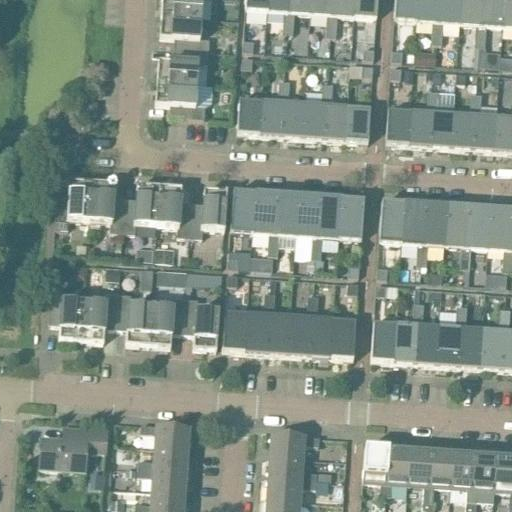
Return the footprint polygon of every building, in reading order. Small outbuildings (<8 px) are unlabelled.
[(161,0),(160,22),(200,24),(201,3),(211,4),(211,0),(175,0),(176,0),(170,0),(161,0)] [(245,0),(244,16),(266,18),(267,0),(245,0)] [(288,19),(289,0),(267,0),(266,18),(283,19),(288,19)] [(309,21),(310,0),(289,0),(288,19),(283,19),(282,29),(292,30),(293,19),(309,21)] [(331,22),(332,0),(310,0),(309,21),(326,22),(331,22)] [(325,32),(335,33),(336,22),(352,23),(353,0),(332,0),(331,22),(326,22),(325,32)] [(353,0),(352,23),(375,25),(376,0),(353,0)] [(415,28),(416,0),(394,0),(393,26),(415,28)] [(436,29),(438,0),(416,0),(415,28),(431,29),(436,29)] [(458,31),(459,0),(438,0),(436,29),(431,29),(431,40),(441,40),(442,30),(458,31)] [(480,32),(481,0),(459,0),(458,31),(474,32),(480,32)] [(501,34),(503,0),(481,0),(480,32),(474,32),(474,43),(484,44),(485,33),(501,34)] [(511,0),(503,0),(501,34),(511,34),(511,0)] [(172,56),(207,59),(208,46),(199,45),(200,24),(160,22),(159,44),(173,45),(172,56)] [(292,41),(292,30),(282,29),(281,40),(292,41)] [(335,44),(335,33),(325,32),(324,43),(335,44)] [(440,51),(441,40),(431,40),(430,51),(440,51)] [(483,54),(484,44),(474,43),(473,54),(483,54)] [(242,47),(241,58),(252,59),(252,48),(242,47)] [(372,67),(373,56),(362,55),(361,66),(372,67)] [(156,89),(195,91),(197,71),(206,71),(207,59),(172,56),(171,67),(157,66),(156,89)] [(401,58),(391,57),(390,68),(400,69),(401,58)] [(414,57),(413,70),(434,71),(434,59),(414,57)] [(241,64),(240,76),(251,76),(251,64),(241,64)] [(371,73),(361,72),(360,83),(371,84),(371,73)] [(399,86),(400,75),(389,74),(389,85),(399,86)] [(277,98),(288,98),(288,88),(278,87),(277,98)] [(194,112),(195,91),(156,89),(154,111),(168,112),(168,124),(203,126),(204,113),(194,112)] [(320,101),(331,101),(332,91),(321,90),(320,101)] [(426,108),(436,108),(437,98),(427,97),(426,108)] [(259,107),(257,142),(279,144),(282,109),(287,109),(288,98),(277,98),(277,109),(259,107)] [(470,100),(469,111),(479,111),(480,101),(470,100)] [(331,101),(320,101),(320,111),(303,110),(301,145),(322,147),(325,112),(330,112),(331,101)] [(236,141),(257,142),(259,107),(238,106),(236,141)] [(83,119),(95,120),(95,108),(83,108),(83,119)] [(425,119),(408,117),(406,153),(428,154),(431,119),(436,119),(436,108),(426,108),(425,119)] [(301,145),(303,110),(287,109),(282,109),(279,144),(301,145)] [(431,119),(428,154),(449,156),(452,120),(453,111),(436,110),(436,119),(431,119)] [(449,156),(471,157),(474,122),(479,122),(479,111),(469,111),(468,122),(452,120),(449,156)] [(346,113),(330,112),(325,112),(322,147),(344,148),(346,113)] [(369,115),(346,113),(344,148),(366,150),(369,115)] [(406,153),(408,117),(387,116),(384,151),(406,153)] [(495,123),(492,158),(511,159),(511,117),(511,124),(495,123)] [(471,157),(492,158),(495,123),(479,122),(474,122),(471,157)] [(67,227),(88,228),(91,188),(69,187),(68,201),(56,200),(53,235),(67,236),(67,227)] [(121,240),(123,205),(112,204),(113,190),(91,188),(88,228),(109,230),(108,239),(121,240)] [(155,233),(158,193),(136,191),(135,206),(123,205),(121,240),(134,241),(134,231),(155,233)] [(158,193),(155,233),(176,234),(175,244),(188,245),(190,210),(179,209),(180,194),(158,193)] [(202,210),(190,210),(188,245),(201,246),(201,236),(223,237),(226,198),(203,196),(202,210)] [(229,238),(251,239),(254,199),(232,198),(229,238)] [(273,241),(275,201),(254,199),(251,239),(268,241),(273,241)] [(294,242),(297,202),(275,201),(273,241),(268,241),(267,251),(277,252),(278,241),(294,242)] [(316,244),(319,204),(297,202),(294,242),(311,244),(316,244)] [(311,244),(310,254),(320,255),(320,257),(336,258),(337,245),(340,205),(319,204),(316,244),(311,244)] [(340,205),(337,245),(360,247),(362,207),(340,205)] [(378,248),(399,250),(402,210),(380,208),(378,248)] [(421,251),(424,211),(402,210),(399,250),(416,251),(421,251)] [(443,253),(445,213),(424,211),(421,251),(416,251),(415,262),(426,262),(427,252),(443,253)] [(465,254),(467,214),(445,213),(443,253),(459,254),(465,254)] [(486,256),(488,216),(467,214),(465,254),(459,254),(459,265),(469,265),(470,254),(486,256)] [(508,257),(510,217),(488,216),(486,256),(503,257),(508,257)] [(511,217),(510,217),(508,257),(503,257),(502,268),(511,268),(511,217)] [(276,263),(277,252),(267,251),(266,262),(276,263)] [(320,257),(320,255),(310,254),(309,265),(320,266),(320,257)] [(425,273),(426,262),(415,262),(415,272),(425,273)] [(227,265),(226,275),(237,276),(237,265),(227,265)] [(468,276),(469,265),(459,265),(458,275),(468,276)] [(511,279),(511,268),(502,268),(501,278),(511,279)] [(357,284),(358,273),(348,272),(347,283),(357,284)] [(386,275),(376,274),(375,285),(385,286),(386,275)] [(226,281),(225,293),(236,293),(236,281),(226,281)] [(357,290),(347,289),(346,300),(356,301),(357,290)] [(384,303),(385,292),(375,291),(374,302),(384,303)] [(80,348),(82,308),(62,307),(62,297),(49,296),(47,331),(59,332),(58,346),(80,348)] [(263,310),(273,311),(274,300),(264,299),(263,310)] [(103,335),(114,336),(117,301),(104,300),(104,309),(82,308),(80,348),(102,349),(103,335)] [(125,351),(147,352),(149,313),(129,311),(129,302),(117,301),(114,336),(126,337),(125,351)] [(307,302),(306,313),(316,314),(317,303),(307,302)] [(170,340),(181,340),(184,305),(171,304),(171,314),(149,313),(147,352),(169,354),(170,340)] [(184,305),(181,340),(193,341),(192,356),(215,357),(217,317),(196,316),(197,306),(184,305)] [(272,321),(273,311),(263,310),(262,321),(245,320),(243,359),(265,361),(267,321),(272,321)] [(412,320),(422,321),(422,310),(412,310),(412,320)] [(454,323),(465,324),(465,313),(455,312),(454,323)] [(316,314),(306,313),(305,324),(288,323),(286,362),(308,364),(310,324),(315,324),(316,314)] [(498,326),(508,327),(509,316),(498,315),(498,326)] [(221,358),(243,359),(245,320),(223,318),(221,358)] [(391,370),(413,371),(416,331),(421,332),(422,321),(412,320),(411,331),(394,330),(391,370)] [(288,323),(272,321),(267,321),(265,361),(286,362),(288,323)] [(459,334),(464,335),(465,324),(454,323),(454,334),(437,333),(434,373),(456,374),(459,334)] [(332,326),(315,324),(310,324),(308,364),(329,365),(332,326)] [(354,327),(332,326),(329,365),(351,367),(354,327)] [(508,327),(498,326),(497,337),(480,336),(477,376),(499,377),(502,337),(507,338),(508,327)] [(369,368),(391,370),(394,330),(372,328),(369,368)] [(437,333),(421,332),(416,331),(413,371),(434,373),(437,333)] [(477,376),(480,336),(464,335),(459,334),(456,374),(477,376)] [(511,338),(507,338),(502,337),(499,377),(511,378),(511,338)] [(153,455),(187,457),(188,435),(139,431),(139,440),(154,441),(153,455)] [(70,448),(40,446),(40,449),(41,449),(41,447),(45,447),(43,475),(39,474),(39,472),(38,472),(38,475),(83,479),(85,458),(104,459),(106,437),(71,434),(70,448)] [(269,440),(268,463),(302,465),(303,451),(317,453),(318,444),(269,440)] [(385,490),(387,448),(377,448),(377,454),(364,453),(361,489),(379,490),(385,490)] [(390,491),(406,492),(408,456),(397,455),(397,449),(387,448),(385,490),(379,490),(379,502),(389,502),(390,491)] [(187,457),(153,455),(152,468),(137,467),(136,475),(185,478),(187,457)] [(408,456),(406,492),(422,493),(428,493),(430,457),(408,456)] [(428,493),(422,493),(422,505),(432,505),(433,494),(449,495),(451,459),(430,457),(428,493)] [(451,459),(449,495),(466,496),(471,496),(473,460),(451,459)] [(466,496),(465,508),(475,508),(491,510),(492,498),(494,462),(473,460),(471,496),(466,496)] [(511,462),(494,462),(492,498),(509,499),(511,498),(511,462)] [(301,479),(302,465),(268,463),(266,484),(315,488),(316,480),(301,479)] [(185,478),(136,475),(136,483),(151,484),(150,498),(183,500),(185,478)] [(314,496),(315,488),(266,484),(265,506),(299,508),(300,495),(314,496)] [(182,511),(183,500),(150,498),(149,511),(134,510),(133,511),(182,511)]
